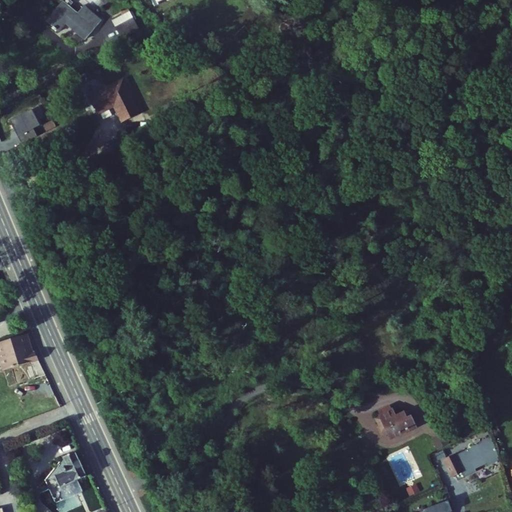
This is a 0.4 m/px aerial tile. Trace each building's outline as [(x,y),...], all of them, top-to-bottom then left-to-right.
[(64,27),(82,41),(91,31),(73,17),(76,14),(69,8),(72,4),(67,0),(65,0),(46,24),(59,34),(64,27)] [(132,14),(114,23),(116,28),(135,19),(132,14)] [(116,28),(120,37),(139,28),(135,19),(116,28)] [(118,119),(126,135),(144,126),(127,93),(95,109),(103,126),(118,119)] [(0,338),(0,344),(3,353),(14,349),(18,360),(38,353),(36,347),(30,329),(0,338)] [(3,353),(7,365),(41,354),(38,346),(36,347),(38,353),(18,360),(14,349),(3,353)] [(389,425),(392,432),(414,423),(410,415),(414,413),(410,402),(393,409),(390,402),(385,404),(384,403),(380,405),(383,413),(389,425)] [(376,416),(382,429),(389,425),(383,413),(376,416)] [(448,478),(451,477),(458,473),(461,479),(473,473),(472,471),(483,466),(484,468),(500,460),(493,437),(441,462),(448,478)] [(59,482),(69,484),(87,477),(77,453),(64,458),(66,462),(59,464),(55,471),(59,482)] [(458,473),(451,477),(454,482),(461,479),(458,473)] [(451,510),(447,500),(428,508),(428,509),(420,511),(448,511),(449,511),(451,510)]
